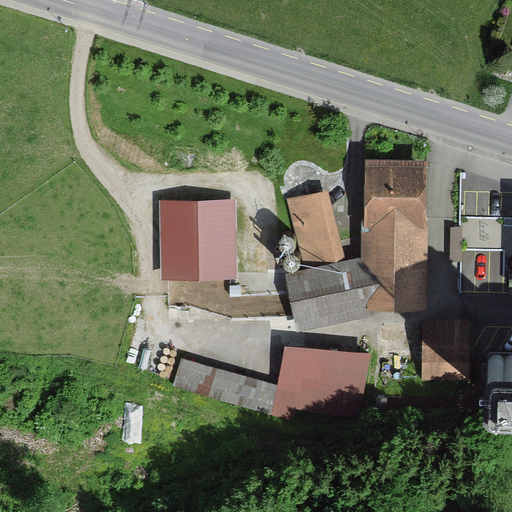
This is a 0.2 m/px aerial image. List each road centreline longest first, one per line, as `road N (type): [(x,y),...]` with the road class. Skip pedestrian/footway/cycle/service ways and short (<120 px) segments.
road 1 (secondary): [(61,0),(511,138)]
road 2 (unknown): [(445,117),(453,238),(447,291),(433,314),(384,327),(252,319)]
